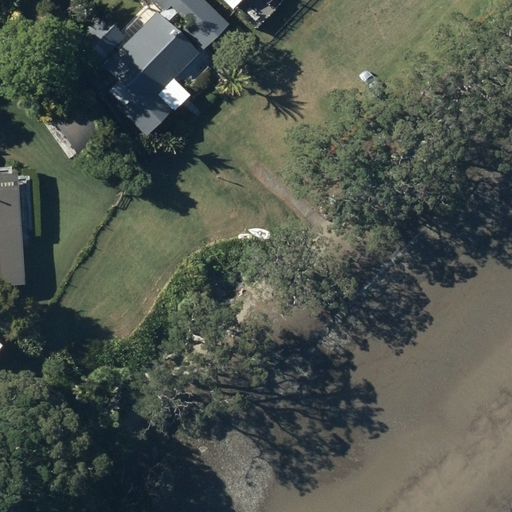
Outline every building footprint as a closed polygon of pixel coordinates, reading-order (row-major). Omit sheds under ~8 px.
[(41,0),(30,0),(37,9),(41,0)] [(164,111),(149,96),(219,27),(192,0),(143,0),(174,31),(169,35),(149,15),(94,69),(124,100),(110,113),(136,139),(164,111)] [(210,0),(222,12),(234,0),(210,0)] [(275,7),(267,0),(242,0),(230,13),(250,32),(275,7)] [(92,65),(119,37),(96,14),(68,42),(92,65)] [(67,96),(41,115),(72,159),(99,140),(67,96)] [(0,195),(0,288),(16,287),(8,195),(0,195)]
